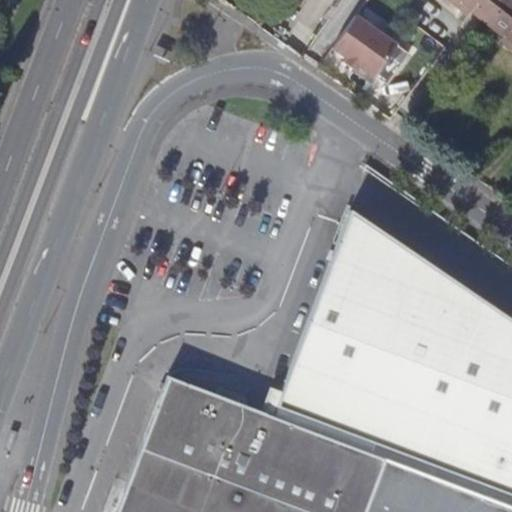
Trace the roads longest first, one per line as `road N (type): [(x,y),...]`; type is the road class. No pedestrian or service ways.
road 1 (unclassified): [(262,70),(192,79),(168,95),(134,146),(72,314),(24,511)]
road 2 (primary): [(0,378),(139,0)]
road 3 (primary): [(0,314),(118,0)]
road 4 (residential): [(511,238),(262,70)]
road 5 (primary): [(99,0),(0,260)]
road 6 (primary): [(71,0),(0,191)]
road 7 (unknown): [(285,258),(148,190)]
road 8 (unknown): [(317,173),(193,122)]
